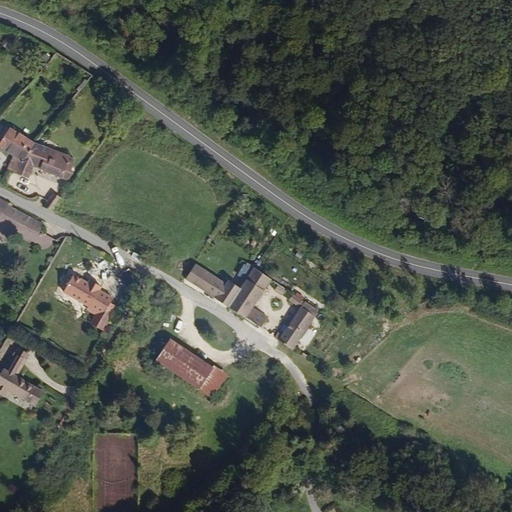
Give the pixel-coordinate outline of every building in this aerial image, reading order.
[(10,171),(31,148),(14,133),(5,143),(1,140),(0,141),(0,148),(11,158),(3,168),(6,170),(10,171)] [(66,170),(31,148),(10,171),(6,170),(0,177),(0,184),(18,193),(26,186),(32,167),(57,184),(43,204),(48,207),(69,182),(65,180),(68,175),(65,174),(66,170)] [(0,217),(33,234),(39,223),(5,206),(0,216),(0,217)] [(37,236),(43,225),(39,223),(33,234),(37,236)] [(223,285),(225,283),(194,264),(185,278),(216,297),(223,285)] [(246,281),(253,269),(245,264),(238,276),(246,281)] [(250,311),(271,280),(255,269),(241,290),(228,309),(261,330),(264,325),(253,318),(255,314),(250,311)] [(109,295),(96,287),(97,284),(87,277),(85,280),(71,270),(60,287),(92,307),(99,312),(106,300),(109,295)] [(228,309),(241,290),(227,280),(225,283),(223,285),(216,297),(214,300),(228,309)] [(301,301),(289,293),(285,298),(297,307),(301,301)] [(103,320),(113,304),(106,300),(99,312),(92,307),(85,320),(91,324),(96,316),(103,320)] [(304,333),(319,313),(303,302),(279,336),(275,334),(272,338),(292,351),(298,342),(302,345),(308,336),(304,333)] [(0,331),(9,316),(0,310),(0,331)] [(98,328),(103,320),(96,316),(91,324),(98,328)] [(226,374),(170,338),(155,360),(211,396),(226,374)] [(20,367),(27,357),(17,351),(10,361),(20,367)] [(13,378),(20,367),(10,361),(3,371),(1,370),(0,371),(0,396),(4,391),(22,404),(31,391),(13,378)] [(29,408),(37,395),(31,391),(22,404),(29,408)]
